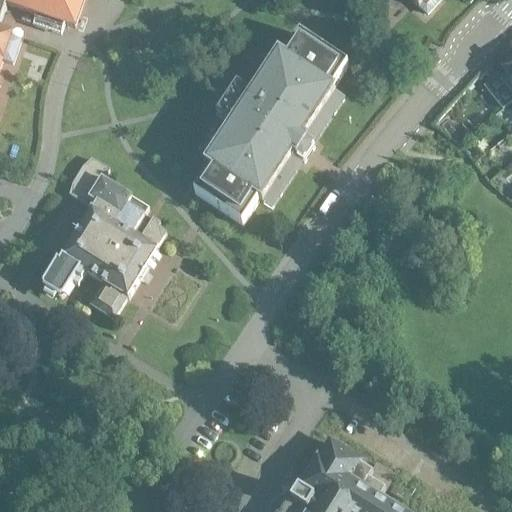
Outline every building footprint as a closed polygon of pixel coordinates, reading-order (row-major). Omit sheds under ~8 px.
[(0,0),(0,20),(3,22),(7,8),(75,31),(85,0),(0,0)] [(407,0),(426,17),(441,1),(440,0),(407,0)] [(0,20),(0,70),(2,63),(13,67),(21,44),(10,41),(11,39),(0,35),(0,30),(3,22),(0,20)] [(207,168),(210,170),(193,195),(241,227),(257,205),(258,202),(262,205),(293,158),(304,165),(314,149),(304,143),(335,95),(332,93),(349,68),(300,36),(284,61),(280,59),(271,73),(254,97),(237,86),(216,118),(233,129),(207,168)] [(511,61),(507,65),(511,70),(511,72),(501,82),(511,95),(511,61)] [(94,213),(62,266),(59,264),(44,289),(44,290),(61,300),(63,301),(64,300),(73,285),(79,288),(86,276),(105,287),(91,308),(115,323),(128,302),(129,302),(159,254),(157,253),(167,236),(158,231),(161,225),(154,221),(153,223),(146,218),(150,211),(138,204),(137,204),(104,184),(111,173),(93,161),(84,169),(73,186),(70,198),(94,213)] [(363,466),(351,458),(332,446),(321,464),(319,464),(301,492),(299,490),(297,494),(302,497),(295,508),(290,504),(285,511),(394,511),(380,503),(395,479),(377,468),(372,475),(361,468),(363,466)]
